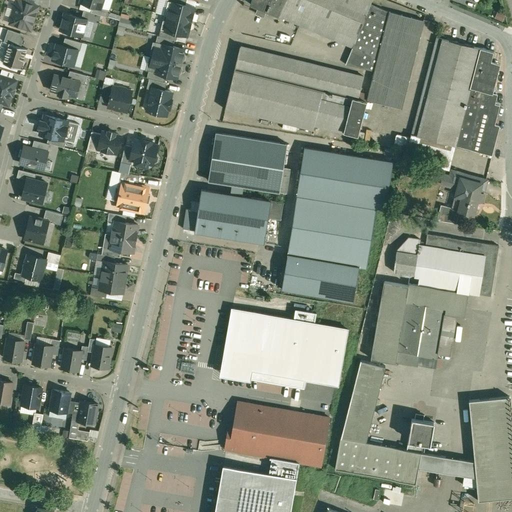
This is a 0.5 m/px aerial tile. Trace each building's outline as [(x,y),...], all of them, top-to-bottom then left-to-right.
[(25,1),(21,0),(17,0),(18,1),(15,9),(14,9),(12,15),(13,16),(11,23),(32,29),(39,6),(25,1)] [(158,0),(155,11),(164,13),(167,0),(158,0)] [(186,4),(169,0),(165,15),(191,21),(192,20),(194,13),(193,13),(195,7),(186,4)] [(252,0),(252,4),(258,7),(257,10),(266,14),(267,11),(279,16),(285,0),(252,0)] [(285,0),(279,16),(327,36),(353,46),(353,47),(371,4),(371,3),(372,0),(285,0)] [(390,12),(371,3),(371,4),(353,47),(346,64),(375,71),(372,84),(371,84),(371,85),(368,99),(380,102),(389,104),(389,105),(390,105),(401,107),(401,108),(402,108),(424,20),(423,20),(412,17),(411,17),(402,15),(402,14),(390,12),(390,11),(390,12)] [(100,8),(93,6),(91,12),(101,14),(108,16),(110,10),(101,7),(100,8)] [(84,10),(82,17),(87,19),(99,22),(101,14),(91,12),(84,10)] [(65,13),(60,29),(82,35),(87,19),(82,17),(65,13)] [(191,21),(165,15),(161,29),(179,33),(188,36),(189,30),(190,30),(192,23),(191,23),(191,21)] [(134,28),(135,20),(122,18),(120,25),(134,28)] [(14,30),(9,28),(5,41),(10,43),(10,42),(14,30)] [(179,33),(161,29),(160,35),(175,39),(177,40),(179,33)] [(160,35),(158,35),(156,42),(157,42),(174,46),(175,39),(160,35)] [(65,37),(63,45),(78,49),(78,50),(80,50),(83,42),(65,37)] [(494,51),(437,37),(406,158),(450,169),(456,145),(492,155),(500,125),(495,124),(500,105),(495,104),(497,94),(493,93),(500,63),(491,61),(494,51)] [(10,42),(10,43),(4,62),(23,69),(26,60),(24,60),(28,48),(10,42)] [(174,46),(157,42),(153,56),(181,63),(185,49),(174,46)] [(57,43),(53,59),(73,65),(78,50),(78,49),(63,45),(57,43)] [(364,76),(241,46),(242,45),(241,45),(225,109),(226,109),(226,108),(314,130),(315,124),(344,132),(353,97),(358,99),(364,76)] [(181,63),(153,56),(150,70),(150,71),(167,75),(178,78),(181,63)] [(70,70),(68,78),(80,81),(80,82),(85,83),(87,75),(70,70)] [(167,75),(150,71),(150,70),(149,70),(148,77),(150,78),(165,81),(167,75)] [(18,80),(0,73),(0,101),(4,103),(10,105),(12,96),(11,96),(14,88),(15,88),(18,80)] [(68,78),(54,74),(50,89),(59,91),(59,94),(67,96),(67,94),(76,96),(80,82),(80,81),(68,78)] [(165,81),(150,78),(148,88),(153,89),(154,87),(166,90),(167,82),(165,81)] [(115,85),(104,83),(100,100),(110,103),(114,86),(115,85)] [(126,88),(121,86),(119,87),(114,86),(110,103),(109,106),(128,111),(133,90),(128,89),(126,88)] [(166,90),(154,87),(153,89),(148,110),(150,111),(151,113),(155,114),(157,112),(167,115),(172,91),(166,90)] [(353,97),(344,132),(358,135),(367,101),(358,99),(353,97)] [(69,120),(45,114),(41,134),(49,136),(64,139),(69,120)] [(102,133),(92,131),(88,148),(98,151),(99,148),(98,148),(102,133)] [(116,133),(109,131),(109,132),(103,131),(102,133),(98,148),(99,148),(103,149),(102,150),(103,150),(105,152),(107,153),(110,153),(112,152),(113,152),(113,151),(117,153),(122,135),(116,134),(116,133)] [(288,143),(216,132),(209,180),(287,192),(291,168),(284,167),(288,143)] [(397,133),(394,143),(406,146),(409,135),(397,133)] [(64,139),(49,136),(48,142),(65,147),(67,140),(64,139)] [(34,139),(32,147),(48,151),(50,143),(34,139)] [(159,145),(136,139),(134,146),(131,158),(133,158),(154,164),(155,162),(157,160),(158,157),(156,154),(159,145)] [(126,144),(122,161),(132,164),(133,158),(131,158),(134,146),(126,144)] [(24,145),(20,162),(44,168),(48,151),(32,147),(24,145)] [(394,161),(305,146),(288,253),(360,265),(367,266),(377,207),(386,208),(394,161)] [(27,175),(35,177),(37,172),(20,168),(18,175),(26,177),(27,175)] [(487,179),(450,169),(450,170),(452,170),(450,176),(444,174),(441,184),(458,188),(459,186),(484,192),(487,179)] [(140,174),(122,171),(120,181),(123,182),(123,181),(138,184),(140,174)] [(26,177),(22,194),(44,200),(48,180),(35,177),(27,175),(26,177)] [(138,184),(123,181),(123,182),(122,187),(117,186),(114,199),(119,200),(118,206),(144,211),(149,187),(138,184)] [(484,192),(459,186),(458,188),(456,194),(453,208),(458,210),(460,211),(473,214),(477,200),(482,201),(484,192)] [(284,202),(202,189),(195,231),(265,242),(269,217),(281,219),(284,202)] [(453,208),(442,205),(440,212),(438,219),(457,222),(460,211),(458,210),(453,208)] [(64,213),(47,209),(44,219),(49,220),(49,221),(61,224),(64,213)] [(127,215),(110,212),(108,219),(116,221),(116,220),(126,222),(127,215)] [(44,219),(31,215),(25,238),(44,242),(49,221),(49,220),(44,219)] [(126,222),(116,220),(116,221),(114,234),(136,238),(139,224),(126,222)] [(499,245),(428,233),(426,242),(420,241),(418,253),(415,274),(421,275),(419,283),(467,291),(479,293),(491,294),(499,245)] [(136,238),(114,234),(111,247),(111,248),(122,249),(134,251),(136,238)] [(122,249),(111,248),(111,247),(104,246),(103,253),(116,255),(120,256),(122,249)] [(418,253),(397,250),(394,271),(415,274),(418,253)] [(103,253),(98,252),(97,259),(105,260),(115,261),(116,255),(103,253)] [(28,253),(23,274),(41,278),(46,258),(28,253)] [(360,265),(288,253),(288,254),(287,260),(286,266),(286,267),(285,274),(284,274),(285,274),(284,280),(283,280),(283,281),(284,281),(282,287),(282,288),(283,288),(290,289),(291,289),(298,290),(299,291),(299,290),(306,292),(307,292),(314,293),(322,294),(322,295),(322,294),(330,296),(338,297),(346,298),(346,299),(346,298),(353,300),(354,300),(354,299),(355,293),(356,287),(357,286),(356,286),(357,279),(358,279),(359,273),(359,272),(360,266),(360,265)] [(173,256),(168,278),(177,280),(182,258),(173,256)] [(115,261),(105,260),(102,274),(126,278),(128,264),(115,261)] [(126,278),(102,274),(100,287),(100,288),(108,289),(124,292),(126,278)] [(419,283),(383,277),(371,354),(434,365),(437,349),(449,352),(456,312),(463,313),(467,291),(419,283)] [(100,287),(92,286),(91,294),(107,296),(108,289),(100,288),(100,287)] [(296,315),(235,305),(224,370),(307,384),(309,376),(342,382),(351,325),(315,319),(317,308),(298,305),(296,315)] [(34,321),(28,320),(25,337),(31,339),(34,321)] [(25,339),(8,337),(5,356),(22,359),(25,339)] [(61,339),(52,337),(51,344),(54,344),(52,353),(58,354),(61,339)] [(97,338),(91,337),(89,345),(89,350),(95,351),(96,343),(97,338)] [(51,344),(37,342),(34,361),(50,364),(52,353),(54,344),(51,344)] [(96,343),(95,351),(92,364),(109,366),(113,346),(96,343)] [(89,345),(83,344),(82,349),(83,349),(81,357),(87,358),(89,350),(89,345)] [(82,349),(66,346),(62,366),(79,369),(81,357),(83,349),(82,349)] [(361,359),(342,436),(341,436),(336,468),(417,482),(419,466),(477,476),(475,458),(367,441),(386,365),(361,359)] [(14,381),(0,378),(0,399),(10,401),(14,381)] [(299,395),(300,386),(270,382),(269,391),(299,395)] [(43,386),(26,383),(22,403),(39,406),(43,386)] [(71,391),(54,388),(51,408),(68,411),(71,391)] [(511,421),(510,395),(469,399),(474,444),(475,458),(477,476),(479,499),(511,496),(511,421)] [(82,401),(76,400),(72,421),(80,422),(80,420),(79,420),(82,401)] [(99,403),(82,400),(82,401),(79,420),(80,420),(95,422),(99,403)] [(330,417),(246,402),(239,400),(234,428),(229,428),(225,448),(322,465),(330,417)] [(44,413),(36,412),(33,430),(41,431),(44,413)] [(434,421),(422,419),(423,416),(417,415),(416,418),(413,417),(409,438),(431,442),(434,421)] [(80,422),(72,421),(70,436),(77,437),(80,422)] [(290,511),(297,472),(221,459),(212,511),(290,511)] [(393,488),(384,486),(382,500),(400,503),(404,485),(393,483),(393,488)]
